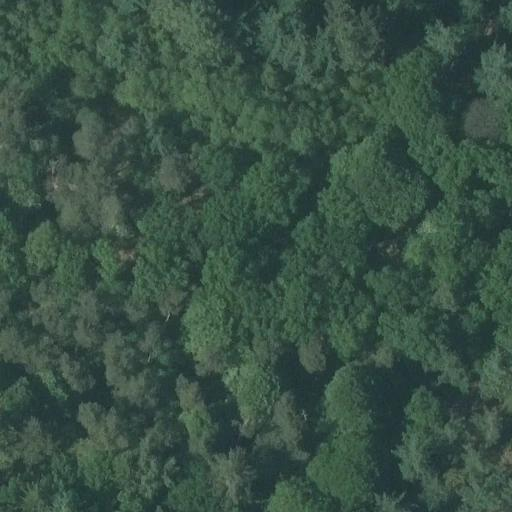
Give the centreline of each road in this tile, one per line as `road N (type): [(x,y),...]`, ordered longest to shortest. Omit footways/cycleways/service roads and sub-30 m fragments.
road 1 (track): [(446,0),(433,109),(394,224),(394,258),(411,318),(410,374),(359,511)]
road 2 (track): [(321,511),(0,439)]
